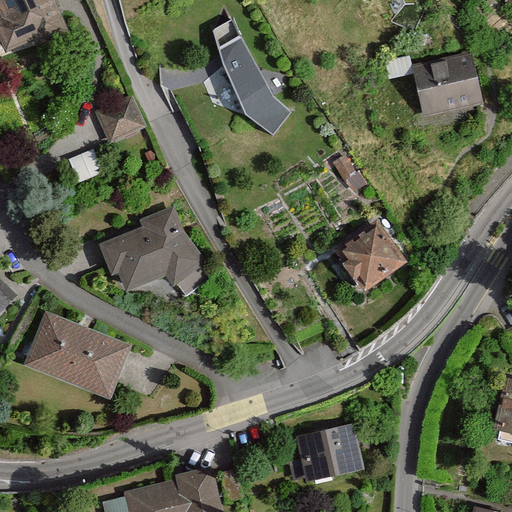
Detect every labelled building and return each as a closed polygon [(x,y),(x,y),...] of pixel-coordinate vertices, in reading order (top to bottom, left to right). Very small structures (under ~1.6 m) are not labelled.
[(0,0),(0,18),(3,27),(0,27),(0,53),(5,66),(74,38),(58,0),(0,0)] [(245,27),(213,36),(232,102),(264,140),(297,112),(262,87),(245,27)] [(471,60),(409,73),(422,130),(483,117),(471,60)] [(129,98),(90,116),(106,153),(146,136),(129,98)] [(140,236),(96,255),(113,283),(130,299),(165,285),(173,293),(210,272),(169,211),(134,225),(140,236)] [(377,231),(335,261),(363,301),(406,271),(377,231)] [(0,295),(0,324),(14,308),(0,295)] [(45,320),(24,375),(110,408),(131,354),(45,320)] [(511,388),(503,386),(493,438),(511,442),(511,388)] [(350,433),(293,448),(305,494),(362,480),(350,433)] [(219,511),(209,475),(121,500),(123,511),(219,511)]
